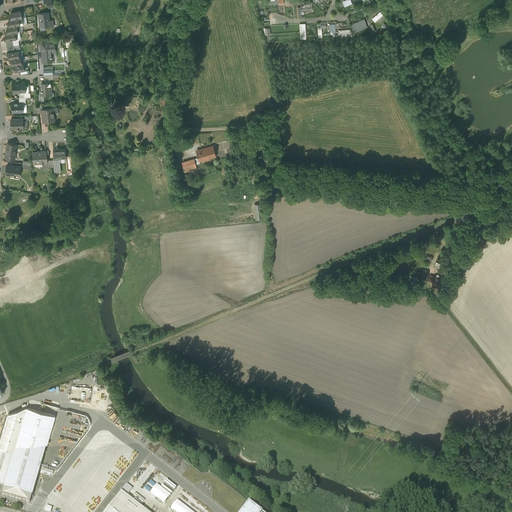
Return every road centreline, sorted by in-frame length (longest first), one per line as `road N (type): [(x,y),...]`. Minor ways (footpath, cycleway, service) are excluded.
road 1 (track): [(190,0),(178,128),(254,129),(263,157),(313,196),(442,200),(466,215)]
road 2 (track): [(133,351),(511,196)]
road 3 (track): [(466,215),(434,297),(511,393)]
